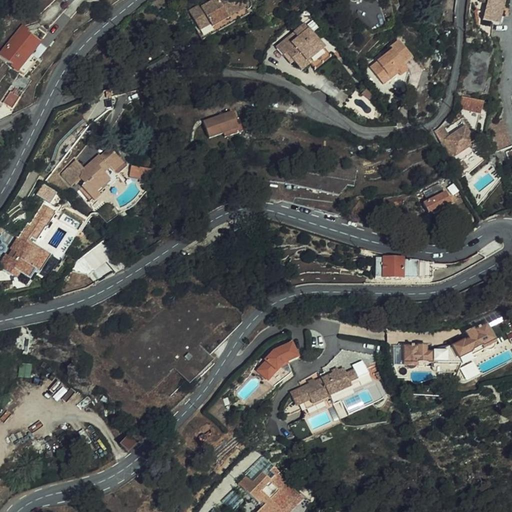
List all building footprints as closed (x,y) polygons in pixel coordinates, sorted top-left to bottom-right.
[(225,24),(224,22),(241,9),(233,0),(211,0),(184,21),(198,39),(208,32),(210,36),(225,24)] [(478,12),(484,14),(487,3),(484,2),(481,1),(478,12)] [(504,8),(500,7),(487,3),(484,14),(480,30),(497,36),(504,8)] [(295,57),(310,44),(293,25),(283,34),(279,29),(262,43),(270,52),(274,49),(280,57),(288,67),(297,59),(295,57)] [(16,50),(27,37),(21,32),(9,45),(16,50)] [(30,61),(40,50),(27,37),(16,50),(9,45),(0,55),(0,63),(23,84),(37,67),(30,61)] [(280,57),(274,49),(270,52),(276,60),(280,57)] [(385,84),(388,88),(395,82),(397,84),(404,78),(399,73),(409,65),(397,50),(387,56),(390,59),(367,77),(377,90),(385,84)] [(480,57),(464,58),(456,99),(480,111),(481,104),(485,105),(488,89),(484,88),(490,59),(480,57)] [(377,90),(380,94),(388,88),(385,84),(377,90)] [(456,107),(453,118),(462,121),(465,109),(456,107)] [(479,113),(465,109),(462,121),(476,125),(479,113)] [(239,117),(235,118),(241,134),(245,132),(239,117)] [(213,145),(241,134),(235,118),(206,129),(213,145)] [(498,130),(493,132),(485,134),(488,146),(491,146),(502,142),(498,130)] [(438,159),(445,169),(469,154),(460,139),(444,148),(436,135),(428,141),(438,159)] [(502,142),(491,146),(488,146),(486,147),(491,162),(494,161),(498,160),(506,158),(502,142)] [(448,176),(473,161),(469,154),(445,169),(448,176)] [(498,160),(499,162),(504,179),(511,204),(511,174),(508,162),(506,158),(498,160)] [(133,165),(130,175),(142,178),(145,168),(133,165)] [(119,169),(112,180),(116,182),(109,192),(106,189),(98,201),(97,209),(104,213),(99,220),(113,230),(134,197),(128,193),(132,187),(127,183),(131,176),(119,169)] [(131,176),(127,183),(132,187),(136,180),(131,176)] [(109,192),(116,182),(112,180),(111,179),(106,186),(107,187),(106,189),(109,192)] [(50,204),(58,195),(46,184),(38,193),(50,204)] [(438,199),(434,193),(419,200),(422,206),(438,199)] [(437,221),(447,215),(441,203),(418,214),(424,226),(435,219),(437,221)] [(51,220),(39,212),(30,226),(28,225),(15,247),(14,246),(7,258),(14,262),(10,268),(3,264),(0,268),(0,279),(13,287),(16,282),(27,288),(32,280),(39,284),(51,264),(26,249),(28,245),(33,249),(51,220)] [(395,261),(370,262),(370,281),(426,281),(427,266),(406,262),(397,262),(397,261),(395,261)] [(474,339),(475,341),(467,345),(469,350),(465,351),(464,349),(451,356),(458,371),(474,362),(473,361),(482,356),(483,359),(485,359),(486,359),(488,360),(489,360),(491,359),(492,358),(493,357),(494,356),(494,354),(494,353),(496,352),(486,333),(474,339)] [(195,353),(171,376),(182,387),(186,391),(196,380),(198,382),(212,369),(195,353)] [(277,378),(278,380),(283,378),(298,371),(291,356),(273,365),(273,366),(255,383),(263,391),(277,378)] [(433,374),(432,363),(427,363),(427,356),(417,356),(417,357),(403,357),(403,378),(405,378),(406,379),(408,380),(409,381),(411,381),(412,381),(414,380),(415,379),(416,378),(419,378),(418,374),(427,374),(428,375),(433,374)] [(449,356),(441,360),(445,373),(460,373),(458,371),(451,356),(451,357),(450,357),(449,356)] [(433,374),(445,373),(441,360),(432,360),(432,363),(433,374)] [(353,379),(355,384),(358,393),(369,388),(364,375),(353,379)] [(284,379),(283,378),(278,380),(277,378),(263,391),(265,394),(277,383),(284,379)] [(330,409),(352,400),(350,396),(359,393),(358,393),(355,384),(347,387),(345,382),(340,384),(335,387),(323,392),(330,409)] [(312,417),(313,417),(330,409),(323,392),(317,394),(311,397),(299,402),(291,405),(296,417),(304,414),(310,412),(312,417)] [(353,403),(352,400),(330,409),(332,412),(340,408),(353,403)] [(343,415),(340,408),(332,412),(334,418),(343,415)] [(330,409),(313,417),(314,420),(332,412),(330,409)] [(307,422),(314,420),(313,417),(312,417),(310,412),(304,414),(307,422)] [(134,441),(127,434),(120,441),(127,448),(134,441)] [(261,485),(252,494),(244,503),(252,511),(259,511),(260,511),(292,511),(297,507),(275,485),(277,484),(271,479),(263,487),(261,485)] [(236,497),(244,503),(252,494),(245,488),(236,497)]
